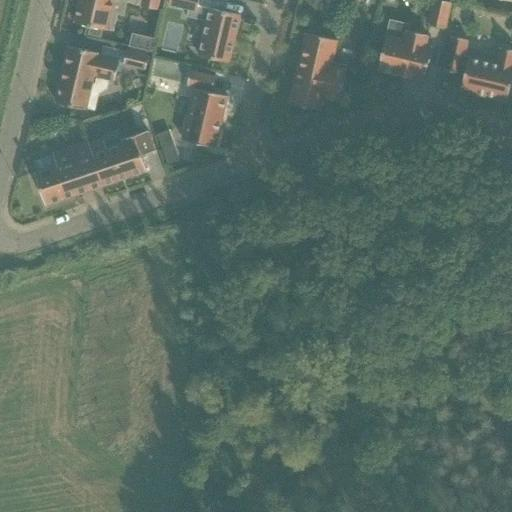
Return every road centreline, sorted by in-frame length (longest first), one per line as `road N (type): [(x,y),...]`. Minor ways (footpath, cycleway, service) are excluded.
road 1 (residential): [(239,158),(418,102),(511,130)]
road 2 (residential): [(0,201),(8,223),(42,224),(239,158)]
road 3 (residential): [(43,0),(0,196)]
road 4 (residential): [(239,158),(276,0)]
